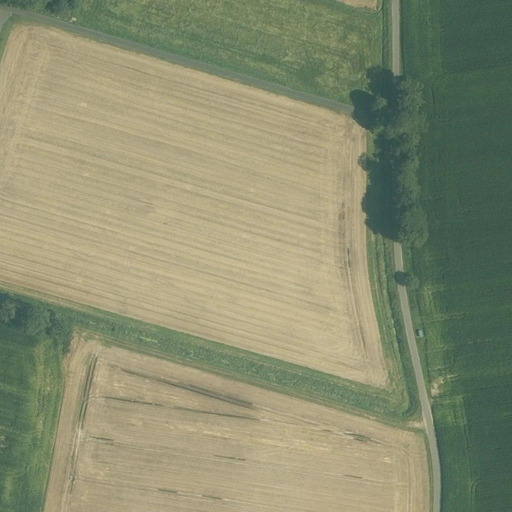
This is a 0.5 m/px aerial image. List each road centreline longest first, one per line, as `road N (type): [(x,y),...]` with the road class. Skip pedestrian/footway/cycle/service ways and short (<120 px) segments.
road 1 (unclassified): [(436,511),(402,299),(395,0)]
road 2 (track): [(0,298),(401,424),(428,425)]
